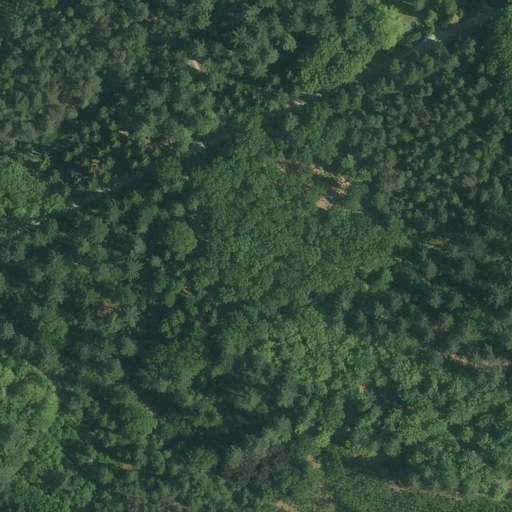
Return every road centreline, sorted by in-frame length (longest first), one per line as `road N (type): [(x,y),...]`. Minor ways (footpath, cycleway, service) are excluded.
road 1 (track): [(174,0),(246,199),(235,228),(240,243),(330,268),(384,331),(464,363),(511,426)]
road 2 (track): [(511,215),(84,399)]
road 3 (track): [(511,10),(189,155)]
road 4 (track): [(271,505),(498,407)]
road 5 (track): [(69,390),(281,511)]
road 6 (track): [(189,155),(0,241)]
road 7 (track): [(0,159),(66,142),(142,137),(189,155)]
